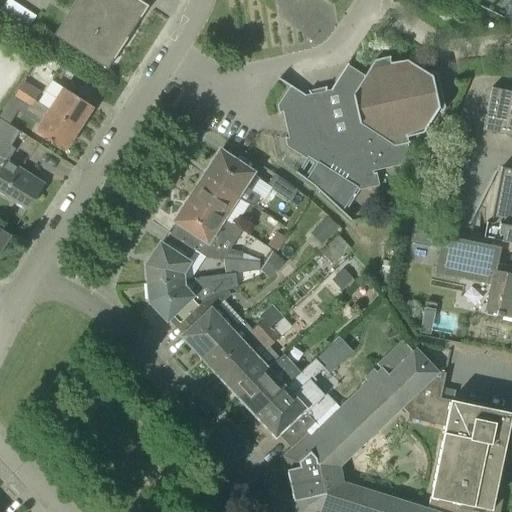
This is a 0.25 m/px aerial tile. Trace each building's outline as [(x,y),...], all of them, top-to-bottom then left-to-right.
[(8,0),(7,0),(2,9),(29,26),(35,16),(8,0)] [(84,0),(58,40),(107,70),(148,7),(138,1),(139,0),(84,0)] [(54,76),(61,65),(44,54),(36,65),(54,76)] [(444,109),(437,75),(431,71),(429,75),(407,61),(391,64),(390,58),(374,61),(364,77),(348,66),(348,65),(347,64),(330,91),(326,92),(326,88),(325,88),(325,92),(311,95),(309,91),(308,92),(310,95),(305,96),(279,79),(278,80),(289,88),(277,106),(279,115),(282,114),(287,137),(283,137),(285,146),(305,159),(306,157),(318,164),(306,180),(314,186),(343,214),(358,190),(379,186),(376,174),(374,174),(373,171),(404,164),(409,157),(407,143),(409,143),(408,137),(423,134),(437,112),(441,114),(444,109)] [(48,85),(54,76),(36,65),(30,74),(48,85)] [(23,82),(17,91),(32,101),(38,91),(23,82)] [(93,109),(62,88),(47,110),(79,131),(93,109)] [(511,92),(491,88),(482,131),(511,137),(511,92)] [(66,151),(79,131),(47,110),(32,101),(17,91),(12,99),(27,109),(26,111),(37,119),(36,120),(40,122),(34,131),(66,151)] [(0,192),(28,211),(44,186),(5,161),(13,150),(10,147),(19,133),(6,124),(0,119),(0,192)] [(205,177),(235,196),(240,199),(253,208),(259,198),(251,192),(259,180),(255,176),(220,154),(205,177)] [(511,170),(502,168),(491,223),(487,223),(484,238),(511,243),(511,170)] [(290,202),(297,191),(274,175),(267,186),(290,202)] [(221,218),(235,196),(205,177),(191,199),(221,218)] [(223,257),(225,257),(204,243),(221,218),(191,199),(169,233),(191,248),(207,259),(223,259),(223,257)] [(267,217),(264,221),(274,228),(277,223),(267,217)] [(339,229),(327,217),(310,235),(322,246),(339,229)] [(431,233),(412,229),(409,241),(428,244),(431,233)] [(0,230),(0,255),(11,237),(0,230)] [(162,244),(160,247),(147,267),(149,286),(183,282),(182,273),(190,261),(184,258),(191,248),(169,233),(165,240),(169,243),(167,246),(162,244)] [(277,251),(286,239),(277,233),(268,245),(277,251)] [(350,250),(339,236),(320,252),(331,266),(350,250)] [(511,276),(496,273),(501,248),(442,236),(434,274),(490,286),(485,312),(496,315),(495,317),(502,319),(502,316),(511,317),(511,276)] [(224,258),(242,260),(243,254),(243,253),(229,251),(225,257),(224,258)] [(273,252),(260,272),(268,280),(285,264),(273,252)] [(225,257),(223,257),(223,259),(225,275),(235,274),(259,270),(259,263),(241,261),(242,260),(224,258),(225,257)] [(393,262),(382,260),(379,273),(391,275),(393,262)] [(342,269),(330,280),(339,290),(351,279),(342,269)] [(225,275),(183,282),(149,286),(151,301),(167,319),(168,318),(176,327),(179,324),(203,301),(227,292),(237,288),(235,274),(225,275)] [(238,325),(220,306),(230,296),(227,292),(203,301),(179,324),(188,334),(185,337),(192,344),(191,345),(203,357),(238,325)] [(270,328),(263,321),(252,331),(242,321),(238,325),(203,357),(220,376),(251,347),(270,328)] [(281,338),(270,328),(251,347),(220,376),(238,395),(267,369),(278,358),(269,348),(281,338)] [(390,344),(399,341),(396,332),(387,335),(390,344)] [(324,395),(310,381),(323,369),(329,375),(352,352),(339,338),(301,373),(298,376),(297,376),(256,414),(275,434),(297,414),(310,426),(334,403),(326,394),(324,395)] [(412,352),(402,342),(402,341),(376,365),(380,369),(376,372),(374,370),(364,379),(367,382),(310,435),(309,434),(283,458),(295,511),(436,511),(427,509),(344,483),(340,467),(403,408),(408,413),(416,405),(420,409),(433,397),(439,398),(444,373),(438,372),(416,348),(412,352)] [(278,358),(267,369),(238,395),(256,414),(297,376),(298,376),(301,373),(283,354),(278,358)] [(445,427),(430,498),(427,509),(436,511),(499,511),(511,451),(511,448),(505,447),(511,414),(440,399),(445,374),(444,373),(439,398),(433,397),(420,409),(416,405),(408,413),(409,414),(407,419),(445,427)]
